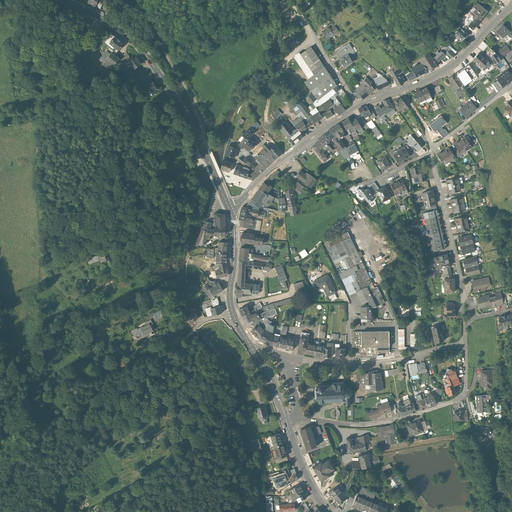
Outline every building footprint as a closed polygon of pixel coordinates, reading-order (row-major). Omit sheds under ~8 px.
[(478,5),(471,14),(479,21),(487,12),(478,5)] [(479,21),(471,14),(468,18),(472,21),(468,26),(473,29),(479,21)] [(510,32),(503,25),(496,32),(503,38),(510,32)] [(329,28),(322,32),(327,40),(339,32),(335,26),(330,29),(329,28)] [(462,29),(460,27),(454,34),(455,35),(453,38),(456,42),(459,38),(462,41),(468,34),(465,31),(465,32),(461,29),(462,29)] [(123,44),(111,34),(103,44),(109,48),(113,51),(116,54),(123,44)] [(488,46),(483,42),(478,47),(483,51),(488,46)] [(335,52),(340,60),(348,54),(353,52),(348,44),(335,52)] [(441,51),(442,51),(445,55),(446,54),(449,50),(450,50),(447,46),(446,45),(446,44),(441,49),(442,50),(441,51)] [(510,52),(506,46),(499,52),(503,57),(510,52)] [(293,57),(308,79),(325,68),(311,47),(300,55),(299,53),(293,57)] [(113,51),(109,48),(108,50),(99,61),(103,63),(111,53),(113,51)] [(496,53),(491,49),(486,54),(490,57),(491,58),(495,64),(501,60),(496,53)] [(433,57),(438,62),(445,55),(442,51),(441,51),(441,50),(438,52),(437,51),(435,53),(436,54),(433,57)] [(449,50),(446,54),(451,59),(455,55),(454,54),(450,51),(449,50)] [(438,66),(428,52),(419,59),(422,63),(428,71),(438,66)] [(119,59),(111,53),(103,63),(107,67),(107,68),(110,70),(117,62),(119,59)] [(353,62),(348,54),(340,60),(338,61),(343,68),(353,62)] [(488,62),(478,54),(473,60),(477,64),(476,65),(478,66),(479,65),(483,68),(484,70),(490,66),(488,62)] [(127,55),(120,60),(124,65),(131,60),(127,55)] [(131,72),(141,64),(136,57),(131,60),(124,65),(122,67),(124,70),(129,66),(130,65),(131,67),(129,69),(131,72)] [(422,63),(412,70),(412,71),(417,77),(428,71),(422,63)] [(469,65),(455,74),(463,85),(477,76),(469,65)] [(399,75),(399,74),(403,71),(399,67),(398,67),(394,71),(393,69),(392,69),(390,72),(393,78),(399,75)] [(340,90),(325,68),(308,79),(304,82),(311,92),(309,97),(316,107),(316,108),(329,99),(337,93),(340,90)] [(511,76),(508,70),(497,78),(499,80),(502,85),(503,86),(511,79),(511,76)] [(412,71),(406,75),(410,80),(417,77),(412,71)] [(377,77),(374,78),(376,84),(378,89),(388,84),(386,79),(379,73),(376,74),(377,77)] [(447,79),(450,82),(448,83),(451,87),(452,87),(458,97),(465,92),(463,89),(465,88),(463,85),(455,74),(455,73),(447,79)] [(399,75),(393,78),(397,86),(403,83),(399,75)] [(372,82),(366,77),(361,83),(362,83),(365,87),(370,92),(374,90),(369,84),(372,82)] [(494,81),(490,84),(492,85),(495,90),(497,92),(501,89),(500,88),(502,85),(499,80),(495,83),(494,81)] [(143,88),(147,95),(157,90),(152,83),(143,88)] [(357,93),(358,93),(365,87),(362,83),(355,89),(357,93)] [(443,93),(440,86),(434,89),(437,96),(443,93)] [(365,87),(358,93),(361,98),(362,99),(370,92),(365,87)] [(427,88),(421,91),(425,100),(426,102),(432,100),(431,97),(427,88)] [(421,91),(414,94),(418,103),(425,100),(421,91)] [(400,111),(401,111),(407,107),(401,98),(399,99),(394,102),(397,106),(400,111)] [(329,99),(316,108),(318,111),(321,114),(323,113),(333,107),(333,106),(329,99)] [(386,106),(381,109),(379,106),(375,109),(377,113),(380,117),(384,115),(385,114),(386,114),(394,109),(388,99),(383,101),(386,106)] [(444,106),(441,99),(435,102),(438,109),(444,106)] [(476,108),(470,101),(461,109),(466,116),(476,108)] [(307,118),(308,119),(309,118),(312,115),(310,112),(310,111),(305,106),(300,102),(296,106),(300,109),(301,112),(305,117),(305,118),(306,119),(307,118)] [(337,112),(339,115),(345,110),(339,102),(337,103),(333,106),(333,107),(337,112)] [(363,108),(363,106),(358,109),(362,115),(362,116),(363,115),(365,118),(368,116),(366,114),(363,108)] [(371,108),(368,109),(367,106),(363,108),(366,114),(368,116),(370,115),(372,118),(376,116),(371,108)] [(333,107),(323,113),(327,119),(337,112),(333,107)] [(302,120),(302,121),(303,123),(308,119),(307,118),(306,119),(305,118),(305,117),(301,112),(300,109),(295,113),(299,117),(300,117),(302,120)] [(278,110),(272,116),(276,121),(278,118),(278,117),(281,113),(278,110)] [(309,118),(313,124),(323,118),(321,114),(318,111),(312,115),(309,118)] [(302,120),(300,117),(299,117),(292,123),(295,126),(302,121),(302,120)] [(441,128),(446,124),(440,117),(429,126),(435,133),(438,131),(441,128)] [(308,119),(303,123),(307,128),(313,124),(309,118),(308,119)] [(348,118),(342,122),(346,130),(349,128),(354,136),(357,134),(355,131),(350,122),(348,118)] [(361,127),(356,118),(350,122),(355,131),(361,127)] [(371,120),(366,124),(367,124),(371,130),(376,138),(381,134),(371,120)] [(291,146),(303,136),(301,133),(297,128),(293,131),(286,121),(277,128),(291,146)] [(302,121),(295,126),(297,128),(301,133),(307,128),(303,123),(302,121)] [(256,122),(249,129),(254,133),(260,125),(256,122)] [(339,124),(331,129),(335,136),(332,139),(333,140),(338,137),(340,139),(344,137),(343,135),(342,133),(344,132),(339,124)] [(249,138),(254,133),(249,129),(248,128),(242,136),(243,136),(244,137),(244,138),(247,141),(249,138)] [(331,129),(324,134),(329,141),(332,139),(335,136),(331,129)] [(443,130),(440,133),(443,138),(448,133),(445,129),(443,130)] [(267,133),(265,130),(260,136),(260,140),(262,142),(264,144),(270,137),(269,135),(267,133)] [(324,134),(318,139),(319,141),(324,146),(326,147),(328,146),(326,144),(330,141),(329,141),(324,134)] [(249,152),(252,149),(245,143),(247,141),(244,138),(244,137),(243,136),(238,142),(240,144),(238,146),(243,150),(244,148),(249,152)] [(416,140),(411,136),(407,140),(411,144),(417,151),(421,147),(421,146),(416,140)] [(469,142),(465,136),(462,138),(462,139),(460,141),(466,150),(468,149),(469,149),(472,147),(469,142)] [(340,139),(338,137),(333,140),(338,148),(336,149),(338,151),(340,153),(346,148),(340,139)] [(399,145),(404,141),(399,137),(395,141),(399,145)] [(252,149),(256,143),(249,138),(247,141),(245,143),(252,149)] [(324,146),(319,141),(312,146),(322,159),(326,157),(323,153),(325,151),(322,148),(324,146)] [(466,150),(460,141),(458,142),(457,141),(454,144),(457,150),(460,154),(463,152),(466,150)] [(354,144),(346,148),(348,156),(350,156),(356,152),(358,151),(354,144)] [(225,156),(234,159),(234,158),(238,150),(229,146),(225,156)] [(258,164),(264,170),(266,168),(270,164),(278,157),(271,148),(269,150),(265,146),(263,148),(261,147),(258,151),(259,152),(255,156),(261,162),(260,163),(258,164)] [(397,163),(410,157),(404,146),(392,153),(397,163)] [(455,158),(448,147),(446,149),(446,150),(443,151),(449,161),(452,159),(452,160),(455,158)] [(346,148),(340,153),(344,159),(348,156),(346,148)] [(449,161),(443,151),(441,153),(440,152),(437,155),(444,165),(447,163),(449,161)] [(391,166),(385,156),(377,161),(382,171),(391,166)] [(255,167),(251,164),(252,163),(245,158),(243,162),(241,164),(253,171),(254,169),(253,169),(255,167)] [(231,163),(223,160),(221,170),(229,173),(231,165),(231,163)] [(259,174),(264,170),(258,164),(255,167),(254,169),(255,170),(259,174)] [(237,176),(246,179),(248,174),(249,170),(246,169),(246,172),(242,170),(243,167),(240,166),(237,176)] [(413,179),(414,179),(415,183),(426,181),(426,180),(424,172),(419,173),(417,167),(411,168),(413,179)] [(253,181),(259,174),(255,170),(251,175),(248,174),(246,179),(253,181)] [(296,176),(311,188),(317,180),(312,176),(307,173),(306,174),(300,170),(296,176)] [(280,173),(277,171),(269,178),(273,182),(280,173)] [(445,180),(447,187),(459,184),(457,177),(445,180)] [(390,184),(397,197),(408,192),(405,186),(402,179),(390,184)] [(300,194),(305,188),(298,182),(294,186),(295,188),(294,189),(300,194)] [(263,183),(259,189),(267,194),(272,187),(268,184),(267,185),(263,183)] [(369,186),(370,188),(374,193),(377,191),(376,190),(379,189),(374,183),(369,186)] [(447,187),(448,194),(460,191),(459,184),(447,187)] [(391,198),(385,186),(379,189),(376,190),(377,191),(382,202),(391,198)] [(370,188),(369,189),(368,188),(366,190),(362,189),(361,190),(359,189),(357,190),(357,192),(359,194),(361,194),(369,204),(371,201),(372,202),(373,198),(373,196),(375,195),(374,193),(370,188)] [(259,189),(250,201),(259,208),(260,206),(268,195),(267,194),(259,189)] [(294,189),(285,191),(288,208),(296,206),(294,199),(295,199),(293,194),(295,194),(294,189)] [(436,208),(432,191),(421,194),(423,203),(425,210),(427,210),(436,208)] [(268,194),(268,195),(260,206),(263,208),(265,209),(266,208),(272,200),(274,197),(272,196),(269,194),(269,195),(268,194)] [(449,200),(451,206),(464,203),(462,197),(449,200)] [(248,204),(246,208),(259,211),(259,208),(250,201),(248,204)] [(425,210),(423,203),(414,205),(416,212),(425,210)] [(451,206),(452,213),(465,210),(464,203),(451,206)] [(296,206),(288,208),(290,216),(296,215),(295,210),(296,210),(296,206)] [(244,221),(245,217),(251,218),(251,216),(258,217),(259,211),(246,208),(242,207),(241,210),(239,220),(241,220),(244,221)] [(423,213),(424,219),(438,216),(437,210),(428,212),(423,213)] [(225,215),(214,213),(214,219),(212,220),(213,223),(206,222),(205,222),(202,229),(207,231),(206,235),(207,235),(210,235),(225,236),(226,227),(225,215)] [(424,219),(425,225),(439,221),(438,216),(424,219)] [(454,219),(456,225),(468,222),(467,216),(454,219)] [(244,221),(241,220),(240,226),(254,229),(256,221),(255,221),(252,220),(252,218),(251,218),(245,217),(244,221)] [(425,225),(426,230),(441,227),(439,221),(425,225)] [(456,225),(457,232),(470,229),(468,222),(456,225)] [(426,230),(428,236),(442,232),(441,227),(426,230)] [(207,231),(202,229),(198,238),(206,241),(206,239),(210,240),(210,235),(207,235),(206,235),(207,231)] [(428,236),(429,241),(443,238),(442,232),(428,236)] [(243,233),(241,243),(253,245),(254,237),(254,235),(243,233)] [(368,301),(369,307),(372,307),(373,309),(385,303),(378,287),(374,289),(368,275),(371,273),(369,269),(366,270),(361,258),(363,257),(361,251),(358,253),(348,233),(338,238),(337,242),(329,245),(329,248),(327,249),(334,265),(340,262),(344,271),(339,274),(349,296),(356,293),(361,304),(368,301)] [(457,238),(459,246),(473,242),(471,234),(457,238)] [(263,238),(254,237),(253,245),(262,246),(263,238)] [(429,241),(430,247),(444,243),(443,238),(429,241)] [(210,240),(206,239),(206,241),(206,243),(203,243),(203,246),(200,245),(200,248),(206,248),(206,246),(207,246),(209,245),(210,240)] [(213,255),(216,255),(216,254),(220,254),(220,253),(226,253),(228,242),(225,242),(216,242),(216,248),(214,248),(214,249),(207,249),(207,252),(204,253),(204,255),(207,255),(207,258),(210,258),(213,258),(213,255)] [(459,246),(461,254),(471,252),(475,251),(473,242),(459,246)] [(430,247),(431,252),(446,249),(444,243),(430,247)] [(240,248),(239,261),(248,261),(249,249),(240,248)] [(105,253),(86,261),(89,265),(99,261),(100,263),(109,259),(105,253)] [(216,254),(216,255),(216,257),(216,261),(216,264),(218,264),(226,262),(226,253),(220,253),(220,254),(216,254)] [(433,258),(436,270),(438,270),(443,269),(450,267),(447,255),(433,258)] [(462,260),(464,268),(478,264),(476,256),(473,257),(462,260)] [(436,270),(433,258),(426,259),(430,277),(439,275),(438,270),(436,270)] [(248,261),(239,261),(238,268),(246,268),(253,269),(253,262),(248,261)] [(219,268),(221,270),(227,269),(226,262),(218,264),(216,264),(216,268),(219,268)] [(263,263),(253,262),(253,269),(262,270),(263,263)] [(464,268),(466,276),(480,272),(478,264),(464,268)] [(279,277),(285,275),(282,266),(275,268),(279,277)] [(246,268),(238,268),(238,283),(245,284),(246,268)] [(216,278),(228,276),(227,269),(221,270),(215,271),(216,278)] [(336,292),(328,275),(313,282),(317,290),(324,286),(328,296),(336,292)] [(489,277),(471,281),(473,293),(486,290),(485,288),(491,287),(489,277)] [(445,279),(443,279),(443,294),(454,293),(454,279),(452,279),(445,279)] [(302,282),(294,284),(296,293),(305,290),(302,282)] [(210,289),(207,284),(202,287),(209,298),(222,290),(218,283),(213,287),(210,289)] [(237,285),(235,285),(234,293),(252,294),(253,284),(245,284),(238,283),(237,285)] [(494,296),(488,298),(490,306),(491,309),(504,306),(500,292),(494,294),(494,296)] [(479,309),(490,306),(488,298),(488,295),(476,297),(477,304),(479,309)] [(292,298),(262,307),(263,310),(264,312),(275,309),(277,308),(277,306),(293,301),(292,298)] [(259,303),(249,310),(250,313),(256,310),(262,307),(259,303)] [(446,306),(446,318),(455,318),(455,305),(446,306)] [(220,306),(211,309),(210,307),(205,309),(207,317),(208,317),(208,318),(222,313),(220,306)] [(247,306),(239,309),(242,316),(246,315),(246,316),(250,314),(250,313),(249,310),(247,306)] [(369,307),(359,308),(360,323),(373,322),(373,309),(372,307),(369,307)] [(264,312),(261,313),(264,316),(262,318),(257,324),(259,325),(262,327),(263,325),(262,323),(266,318),(267,317),(267,318),(269,317),(272,316),(277,314),(276,313),(275,309),(264,312)] [(246,315),(242,316),(245,324),(246,325),(247,325),(249,324),(250,323),(250,322),(252,321),(253,322),(256,318),(259,316),(256,312),(251,315),(250,314),(246,316),(246,315)] [(256,318),(253,322),(253,323),(255,325),(257,323),(257,324),(262,318),(259,316),(256,318)] [(508,327),(511,326),(509,316),(498,318),(500,326),(498,327),(499,330),(508,329),(508,327)] [(270,322),(266,318),(262,323),(263,325),(266,327),(268,324),(269,324),(270,322)] [(153,324),(151,319),(145,322),(146,324),(132,332),(134,337),(139,335),(140,337),(149,332),(151,336),(154,333),(153,331),(155,330),(153,325),(153,324)] [(259,325),(257,324),(257,323),(255,325),(250,331),(258,338),(264,329),(262,327),(259,325)] [(274,327),(269,324),(268,324),(266,327),(264,329),(258,338),(268,344),(274,335),(273,334),(274,327)] [(325,326),(320,325),(318,340),(325,341),(326,326),(325,326)] [(288,327),(282,326),(280,336),(280,337),(282,337),(283,335),(286,335),(288,327)] [(437,327),(430,328),(433,344),(443,342),(441,332),(439,333),(437,327)] [(404,329),(398,329),(398,350),(417,349),(415,328),(410,329),(410,347),(404,347),(404,329)] [(174,329),(167,333),(169,338),(177,334),(174,329)] [(383,331),(367,332),(353,332),(353,352),(367,352),(367,354),(378,354),(378,351),(389,351),(389,347),(389,331),(383,331)] [(309,334),(302,332),(298,350),(305,351),(307,343),(309,334)] [(280,336),(274,335),(268,344),(277,347),(280,337),(280,336)] [(282,337),(280,337),(277,347),(292,350),(294,340),(282,337)] [(307,343),(305,351),(305,353),(314,355),(315,349),(316,345),(307,343)] [(326,348),(323,348),(323,356),(332,356),(332,349),(333,349),(334,343),(327,343),(326,348)] [(324,346),(316,345),(315,349),(314,355),(323,356),(323,348),(324,346)] [(339,349),(335,349),(335,354),(336,354),(336,357),(345,358),(345,349),(339,349)] [(424,362),(420,363),(420,364),(413,365),(415,375),(427,373),(428,371),(427,369),(426,368),(425,363),(424,362)] [(317,369),(305,370),(305,376),(313,375),(313,378),(318,378),(318,380),(343,379),(343,373),(317,374),(317,369)] [(385,371),(386,377),(398,374),(397,369),(385,371)] [(448,381),(448,382),(458,379),(455,371),(452,372),(451,370),(449,371),(447,369),(446,372),(447,376),(446,376),(447,379),(442,380),(443,383),(448,381)] [(492,370),(480,371),(481,387),(485,387),(485,389),(490,388),(490,385),(493,385),(492,370)] [(380,373),(375,373),(375,374),(372,374),(372,371),(369,371),(369,373),(361,373),(361,385),(367,385),(367,383),(370,383),(370,390),(383,390),(382,381),(381,382),(380,373)] [(450,387),(445,388),(448,396),(456,394),(454,387),(460,385),(458,379),(448,382),(450,387)] [(343,383),(344,382),(343,381),(342,382),(338,382),(337,381),(337,382),(332,383),(331,382),(332,383),(332,385),(328,385),(328,384),(327,384),(327,385),(323,385),(323,384),(322,384),(322,383),(318,384),(317,384),(317,387),(316,387),(315,389),(316,389),(314,389),(315,394),(314,394),(315,394),(315,398),(317,398),(318,398),(318,402),(318,403),(319,402),(321,404),(321,405),(322,405),(322,404),(324,402),(325,403),(325,402),(328,402),(328,403),(329,403),(329,402),(333,401),(333,403),(334,403),(334,401),(338,401),(338,402),(339,402),(338,401),(343,401),(343,403),(342,404),(342,405),(343,405),(350,405),(350,397),(349,397),(349,396),(351,394),(352,395),(352,394),(351,393),(351,391),(352,390),(351,390),(350,390),(348,388),(348,387),(347,388),(345,388),(346,387),(345,385),(344,383),(343,383)] [(423,394),(425,398),(428,397),(427,396),(430,395),(429,389),(428,389),(427,386),(422,388),(423,394)] [(428,397),(425,398),(428,408),(437,406),(434,395),(432,396),(431,395),(430,395),(427,396),(428,397)] [(488,395),(476,396),(477,412),(488,412),(487,403),(489,403),(488,395)] [(416,401),(419,408),(420,407),(421,411),(428,408),(425,398),(416,401)] [(409,400),(405,402),(406,406),(408,414),(416,412),(413,404),(411,405),(409,400)] [(389,403),(378,407),(378,409),(381,416),(386,414),(392,412),(390,406),(389,403)] [(408,414),(406,406),(402,407),(401,404),(397,405),(401,417),(408,414)] [(265,407),(256,409),(259,419),(262,422),(263,424),(264,425),(266,424),(267,423),(266,421),(268,416),(265,407)] [(381,416),(378,409),(374,411),(373,410),(367,412),(370,420),(374,419),(374,420),(376,419),(377,418),(381,417),(381,416)] [(463,410),(459,410),(459,412),(454,412),(454,416),(453,416),(453,421),(463,421),(463,420),(463,410)] [(420,421),(405,425),(409,438),(423,433),(423,432),(420,423),(420,421)] [(393,425),(376,428),(377,436),(377,437),(385,436),(387,445),(399,443),(398,439),(396,439),(393,425)] [(494,426),(480,430),(482,437),(492,435),(492,437),(497,436),(494,426)] [(301,430),(307,450),(317,447),(314,437),(322,434),(319,428),(312,427),(301,430)] [(282,445),(279,434),(271,437),(272,441),(268,442),(270,449),(282,445)] [(359,437),(360,442),(362,442),(363,443),(364,443),(369,442),(369,438),(368,435),(359,437)] [(351,453),(366,450),(365,447),(364,443),(363,443),(362,442),(360,442),(353,444),(352,438),(351,437),(346,438),(348,446),(349,446),(351,453)] [(261,452),(258,441),(250,444),(253,455),(261,452)] [(285,453),(282,445),(270,449),(274,460),(287,456),(286,453),(285,453)] [(373,452),(368,453),(359,455),(358,456),(360,461),(361,468),(362,468),(371,466),(371,464),(379,462),(377,454),(373,452)] [(321,462),(312,467),(321,481),(328,477),(325,474),(334,469),(328,459),(322,463),(321,462)] [(361,468),(360,461),(352,461),(352,464),(354,472),(362,470),(362,468),(361,468)] [(385,466),(378,467),(380,472),(387,470),(389,473),(393,470),(389,464),(385,466)] [(288,483),(298,479),(296,474),(294,469),(288,472),(286,466),(281,468),(282,471),(283,471),(285,475),(287,478),(286,478),(288,483)] [(396,488),(399,492),(405,487),(393,470),(389,473),(384,476),(389,483),(389,481),(392,479),(398,487),(396,488)] [(279,487),(288,483),(286,478),(287,478),(285,475),(283,476),(279,477),(278,474),(273,476),(275,480),(276,479),(279,487)] [(335,479),(329,485),(333,489),(336,486),(340,483),(335,479)] [(293,498),(295,497),(303,492),(304,492),(299,485),(289,490),(292,495),(292,496),(287,497),(288,500),(292,499),(292,498),(293,497),(293,498)] [(334,499),(342,493),(336,486),(333,489),(329,492),(334,499)] [(361,486),(357,496),(371,502),(368,510),(366,511),(372,511),(370,511),(373,503),(372,503),(375,495),(368,491),(368,490),(361,486)] [(307,498),(303,492),(295,497),(297,501),(298,503),(307,498)] [(345,497),(342,493),(334,499),(336,501),(335,502),(338,506),(343,502),(341,500),(345,497)] [(371,502),(357,496),(352,506),(358,509),(359,506),(368,510),(371,502)] [(385,511),(387,509),(373,503),(370,511),(372,511),(385,511)]
